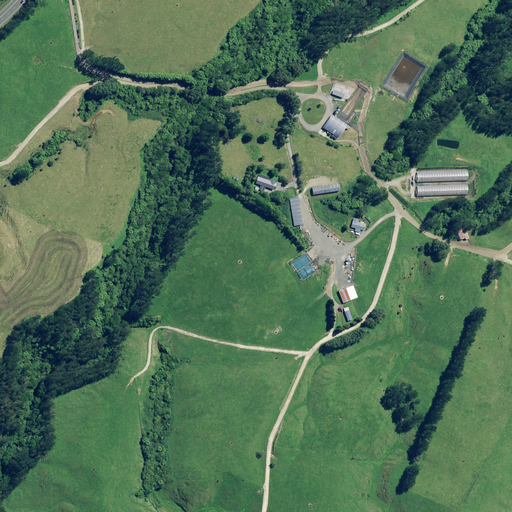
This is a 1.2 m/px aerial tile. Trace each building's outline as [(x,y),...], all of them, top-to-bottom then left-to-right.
[(347,125),(332,115),(323,128),(339,138),(347,125)] [(417,173),(417,182),(459,181),(467,181),(467,171),(417,173)] [(258,177),(256,184),(261,185),(259,190),(264,192),(266,187),(274,190),(277,182),(270,180),(269,181),(258,177)] [(340,191),(339,184),(312,188),(313,195),(340,191)] [(468,194),(467,185),(417,187),(418,196),(468,194)] [(360,230),(364,231),(366,225),(357,223),(358,219),(354,218),(351,227),(356,229),(355,231),(360,233),(360,230)] [(468,239),(464,228),(455,231),(459,241),(464,239),(465,240),(468,239)] [(313,261),(307,253),(292,263),(298,272),(313,261)] [(339,291),(343,303),(350,300),(346,288),(339,291)] [(348,321),(353,320),(348,307),(344,309),(348,321)]
